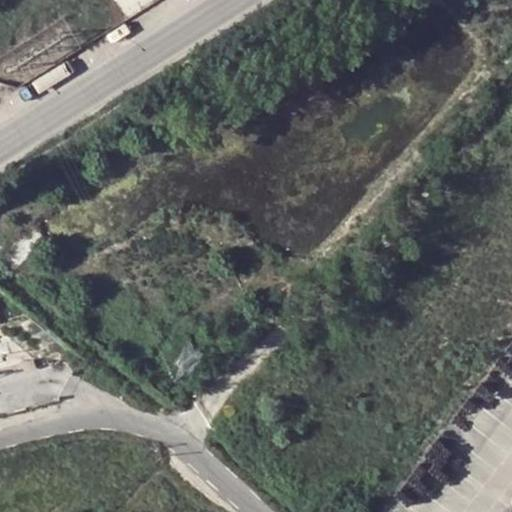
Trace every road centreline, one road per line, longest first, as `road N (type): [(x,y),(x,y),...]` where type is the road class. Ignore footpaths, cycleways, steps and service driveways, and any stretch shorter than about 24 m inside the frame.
road 1 (track): [(173,444),(366,260),(511,95)]
road 2 (unclassified): [(249,511),(158,432),(123,421),(84,420),(0,442)]
road 3 (secondary): [(236,0),(0,147)]
